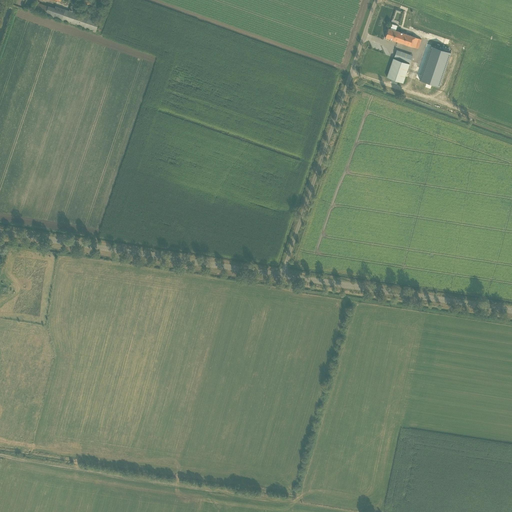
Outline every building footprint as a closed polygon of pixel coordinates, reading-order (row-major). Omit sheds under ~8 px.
[(71,5),(69,11),(56,6),(55,8),(48,6),(48,7),(39,3),(40,2),(36,0),(33,10),(96,31),(99,21),(73,12),(75,6),(71,5)] [(421,39),(388,28),(385,37),(415,47),(418,48),(421,39)] [(420,80),(440,87),(453,48),(433,41),(420,80)] [(410,63),(412,55),(397,50),(394,58),(410,63)] [(387,78),(403,84),(410,65),(394,59),(387,78)]
